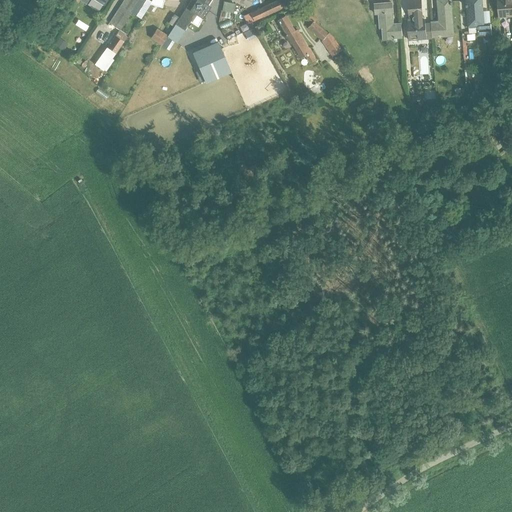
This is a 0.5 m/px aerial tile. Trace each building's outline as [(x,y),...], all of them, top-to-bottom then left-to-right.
[(80,1),(81,0),(80,0),(65,0),(64,3),(74,10),(80,1)] [(148,0),(123,0),(109,23),(120,30),(131,13),(140,19),(146,11),(151,2),(150,1),(148,0)] [(151,0),(151,2),(146,11),(149,13),(154,5),(161,8),(163,0),(151,0)] [(168,35),(167,37),(177,43),(184,30),(195,14),(202,19),(210,7),(207,5),(210,0),(195,0),(195,2),(191,0),(190,0),(179,18),(173,27),(168,35)] [(278,0),(257,10),(250,13),(254,22),(288,6),(285,0),(278,0)] [(425,21),(423,21),(422,0),(421,0),(421,2),(414,3),(414,1),(408,1),(409,21),(407,21),(409,41),(432,39),(432,38),(431,23),(426,23),(425,21)] [(431,23),(432,38),(454,36),(451,0),(437,0),(439,21),(431,21),(431,23)] [(484,24),(481,0),(466,0),(469,34),(478,33),(478,37),(492,36),(491,24),(484,24)] [(511,0),(497,0),(499,18),(511,17),(511,0)] [(233,13),(235,4),(223,1),(222,11),(233,13)] [(393,23),(392,3),(375,4),(375,15),(378,15),(379,29),(382,29),(383,40),(403,38),(402,23),(393,23)] [(173,27),(179,18),(174,14),(168,23),(173,27)] [(329,33),(315,22),(316,20),(310,15),(307,20),(311,23),(307,28),(323,40),(322,41),(332,57),(343,50),(330,33),(329,33)] [(297,29),(294,31),(285,16),(277,20),(300,59),(305,56),(309,64),(316,60),(297,29)] [(16,35),(18,29),(11,26),(8,32),(16,35)] [(150,39),(161,45),(167,37),(168,35),(157,28),(150,39)] [(103,71),(127,37),(118,31),(107,47),(106,47),(94,65),(103,71)] [(68,44),(59,38),(53,46),(63,52),(68,44)] [(218,42),(192,54),(199,70),(195,72),(200,83),(204,81),(205,84),(231,73),(218,42)] [(365,67),(359,72),(366,83),(373,79),(365,67)] [(360,79),(354,68),(350,70),(357,80),(360,79)] [(107,100),(111,93),(100,85),(96,91),(107,100)] [(425,92),(425,100),(436,99),(436,91),(425,92)] [(508,128),(496,120),(495,122),(493,120),(491,124),(493,125),(485,138),(497,145),(508,128)]
